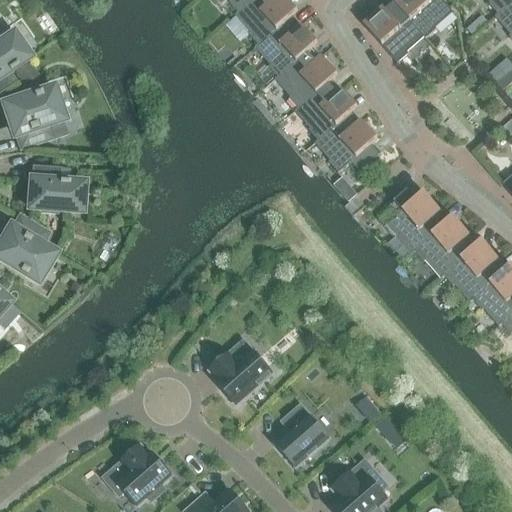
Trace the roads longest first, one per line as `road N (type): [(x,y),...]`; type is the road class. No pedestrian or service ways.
road 1 (residential): [(0,498),(135,396),(153,391),(170,398),(281,511)]
road 2 (residential): [(511,231),(432,168),(328,14)]
